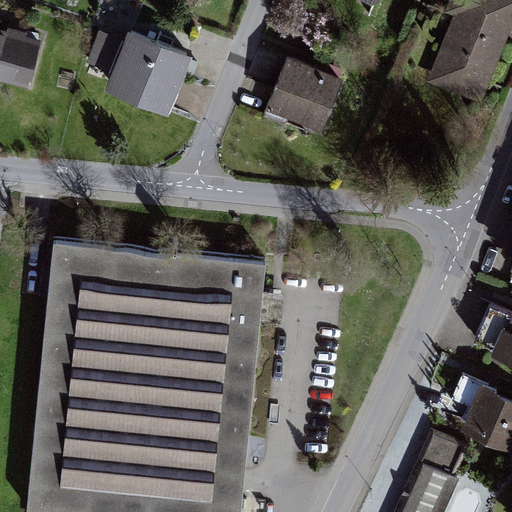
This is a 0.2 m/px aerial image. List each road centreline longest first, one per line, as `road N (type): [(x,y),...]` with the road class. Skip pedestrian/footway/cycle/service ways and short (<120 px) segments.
road 1 (residential): [(338,511),(475,217)]
road 2 (residential): [(475,217),(193,191)]
road 3 (residential): [(269,0),(193,191)]
road 4 (residential): [(193,191),(0,169)]
